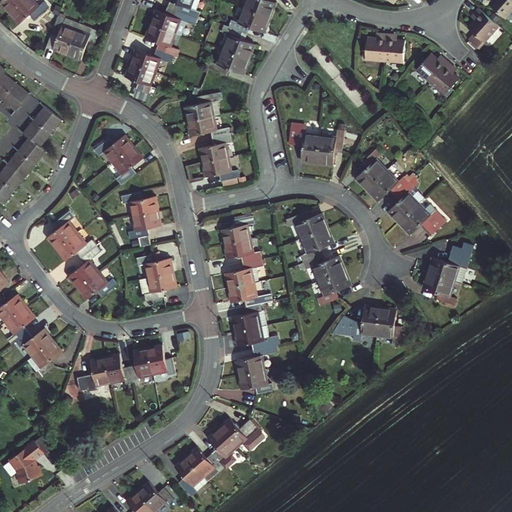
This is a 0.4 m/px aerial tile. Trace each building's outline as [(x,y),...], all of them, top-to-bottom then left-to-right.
[(0,0),(0,1),(9,10),(20,0),(0,0)] [(41,0),(38,3),(35,0),(20,0),(9,10),(20,21),(30,12),(35,17),(47,5),(42,0),(41,0)] [(170,0),(169,5),(185,11),(189,12),(192,5),(193,0),(170,0)] [(239,0),(240,1),(264,10),(267,0),(239,0)] [(504,20),(511,10),(511,2),(509,0),(492,0),(488,6),(504,20)] [(259,24),(264,10),(240,1),(234,16),(227,13),(224,20),(236,24),(242,27),(245,19),(259,24)] [(169,5),(159,2),(157,7),(167,10),(169,5)] [(185,11),(169,5),(167,10),(157,7),(150,4),(144,19),(169,28),(175,13),(183,16),(185,11)] [(497,28),(476,10),(471,15),(475,19),(466,30),(472,36),(466,42),(477,51),(497,28)] [(54,34),(50,47),(64,51),(73,26),(59,22),(61,17),(53,14),(47,31),(54,34)] [(61,17),(59,22),(73,26),(75,22),(61,17)] [(218,43),(243,52),(249,37),(234,32),(236,24),(224,20),(219,18),(216,25),(223,28),(218,43)] [(150,45),(166,50),(168,43),(165,42),(169,28),(144,19),(140,33),(153,38),(150,45)] [(75,22),(73,26),(87,31),(88,26),(75,22)] [(73,26),(64,51),(78,56),(82,44),(89,46),(95,28),(88,26),(87,31),(73,26)] [(47,31),(43,44),(50,47),(54,34),(47,31)] [(381,33),(380,33),(380,38),(369,37),(367,60),(385,61),(387,33),(381,33)] [(387,33),(385,61),(405,63),(407,41),(394,40),(394,34),(387,33)] [(243,52),(218,43),(213,58),(206,55),(203,63),(221,70),(224,62),(238,67),(243,52)] [(166,50),(150,45),(148,51),(130,44),(125,59),(150,67),(155,53),(164,56),(166,50)] [(451,62),(446,57),(442,62),(434,54),(420,71),(433,83),(451,62)] [(150,67),(125,59),(120,72),(135,78),(132,84),(148,90),(150,83),(145,82),(150,67)] [(0,94),(17,107),(30,89),(1,69),(4,65),(0,62),(0,94)] [(451,62),(433,83),(448,96),(462,79),(453,71),(456,66),(451,62)] [(196,88),(190,89),(191,96),(178,99),(181,115),(207,109),(214,108),(211,92),(207,93),(205,86),(196,88)] [(45,147),(40,143),(61,117),(44,103),(23,130),(27,134),(0,167),(0,198),(2,200),(45,147)] [(207,109),(181,115),(185,129),(204,125),(206,131),(221,128),(219,122),(210,124),(207,109)] [(296,151),(312,153),(315,127),(299,125),(300,117),(286,115),(284,135),(298,137),(296,151)] [(315,127),(312,153),(328,155),(330,140),(337,141),(339,122),(332,121),(331,129),(315,127)] [(194,140),(197,156),(223,149),(220,134),(222,134),(221,128),(206,131),(207,137),(194,140)] [(100,147),(110,159),(131,143),(120,130),(110,139),(105,134),(92,144),(97,150),(100,147)] [(354,165),(363,177),(383,162),(374,149),(380,145),(375,138),(361,148),(366,156),(354,165)] [(131,143),(110,159),(119,170),(115,173),(120,179),(133,168),(129,163),(140,154),(131,143)] [(223,149),(197,156),(200,169),(214,166),(216,172),(231,169),(229,162),(226,163),(223,149)] [(385,182),(389,187),(404,176),(399,171),(393,175),(383,162),(363,177),(373,191),(385,182)] [(408,182),(404,176),(389,187),(394,193),(382,202),(391,215),(411,200),(402,187),(408,182)] [(125,197),(128,211),(154,205),(150,191),(136,195),(135,187),(120,191),(121,198),(125,197)] [(421,212),(411,200),(391,215),(401,227),(413,219),(421,230),(436,220),(427,208),(421,212)] [(318,204),(304,210),(301,204),(283,211),(286,218),(294,215),(300,229),(324,219),(318,204)] [(129,233),(135,232),(145,229),(143,223),(157,220),(154,205),(128,211),(132,226),(128,227),(129,233)] [(48,232),(57,243),(77,227),(69,216),(72,214),(67,208),(55,218),(59,223),(48,232)] [(217,221),(220,237),(245,231),(242,216),(246,215),(245,208),(229,211),(231,218),(217,221)] [(299,247),(301,253),(319,246),(316,240),(331,234),(324,219),(300,229),(306,244),(299,247)] [(78,247),(82,252),(94,242),(90,237),(87,239),(77,227),(57,243),(67,255),(78,247)] [(135,232),(136,240),(147,237),(145,229),(135,232)] [(237,248),(238,255),(254,251),(252,244),(248,245),(245,231),(220,237),(223,251),(237,248)] [(68,271),(77,282),(99,265),(89,253),(98,246),(94,242),(82,252),(86,256),(68,271)] [(140,256),(144,270),(170,264),(166,250),(152,253),(150,246),(135,250),(137,257),(140,256)] [(312,258),(318,272),(342,262),(336,247),(322,253),(319,246),(301,253),(304,261),(312,258)] [(431,252),(426,268),(451,276),(459,278),(466,256),(447,250),(445,257),(431,252)] [(221,265),(224,280),(257,273),(260,272),(257,257),(255,257),(254,251),(238,255),(240,261),(221,265)] [(342,262),(318,272),(324,287),(316,290),(319,296),(337,289),(334,282),(348,276),(342,262)] [(174,279),(170,264),(144,270),(138,272),(141,286),(143,286),(145,294),(162,290),(160,283),(174,279)] [(108,276),(99,265),(77,282),(86,294),(97,285),(102,290),(114,281),(109,275),(108,276)] [(446,291),(451,276),(426,268),(421,283),(436,288),(434,294),(452,300),(454,294),(446,291)] [(3,270),(0,272),(0,300),(6,296),(2,291),(13,282),(3,270)] [(240,291),(242,298),(258,295),(257,287),(260,286),(257,273),(224,280),(227,294),(240,291)] [(459,278),(451,276),(446,291),(454,294),(459,278)] [(6,296),(0,300),(0,309),(1,309),(10,320),(30,305),(21,293),(10,301),(6,296)] [(230,308),(233,322),(258,317),(265,315),(262,301),(260,302),(258,295),(242,298),(244,305),(230,308)] [(359,324),(375,326),(379,300),(363,297),(361,313),(353,312),(343,304),(330,321),(352,325),(351,330),(358,331),(359,324)] [(379,300),(375,326),(390,329),(389,336),(397,337),(399,319),(392,318),(395,302),(379,300)] [(30,305),(10,320),(20,332),(13,338),(17,343),(20,340),(34,329),(29,324),(39,316),(30,305)] [(250,335),(251,341),(268,338),(278,336),(276,326),(261,330),(258,317),(233,322),(236,338),(250,335)] [(28,343),(37,354),(58,338),(48,326),(37,334),(34,329),(20,340),(25,345),(28,343)] [(160,337),(146,340),(150,365),(165,362),(166,366),(173,364),(170,349),(163,350),(160,337)] [(58,338),(37,354),(32,358),(40,369),(42,367),(48,374),(61,363),(56,357),(66,349),(58,338)] [(236,352),(239,366),(264,360),(261,346),(269,344),(268,338),(251,341),(253,348),(236,352)] [(150,365),(146,340),(131,343),(133,355),(127,356),(130,373),(137,372),(136,368),(150,365)] [(118,345),(104,348),(108,373),(124,370),(124,374),(130,373),(127,356),(121,357),(118,345)] [(95,376),(108,373),(104,348),(89,351),(92,365),(85,366),(88,382),(95,380),(95,376)] [(267,375),(264,360),(239,366),(242,381),(256,378),(259,392),(274,389),(271,374),(267,375)] [(219,424),(237,442),(242,437),(243,437),(248,442),(252,442),(260,434),(255,429),(260,424),(249,413),(239,423),(230,414),(219,424)] [(237,442),(219,424),(209,434),(218,443),(213,449),(223,460),(228,455),(226,452),(237,442)] [(255,429),(260,434),(265,429),(260,424),(255,429)] [(22,468),(21,470),(24,480),(36,476),(36,475),(45,471),(42,462),(40,463),(38,456),(47,448),(38,437),(20,452),(19,451),(12,456),(22,468)] [(197,442),(187,453),(210,476),(220,466),(218,465),(223,460),(213,449),(208,453),(197,442)] [(210,476),(187,453),(176,463),(185,472),(180,477),(190,488),(195,483),(199,486),(210,476)] [(148,475),(137,485),(156,505),(166,494),(168,497),(174,491),(163,480),(158,486),(148,475)] [(136,505),(131,511),(148,511),(156,505),(137,485),(127,495),(136,505)] [(122,511),(112,501),(102,511),(101,511),(131,511),(129,511),(122,511)]
